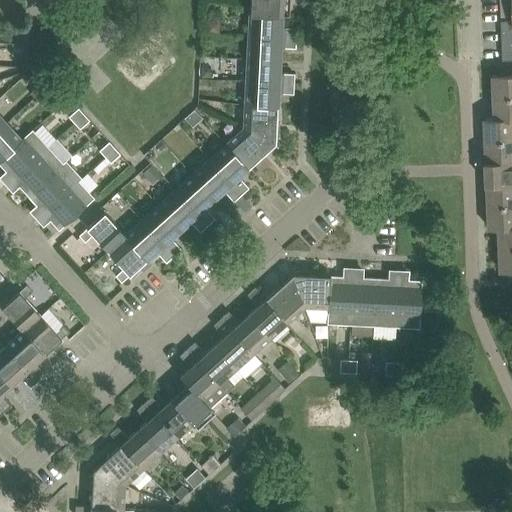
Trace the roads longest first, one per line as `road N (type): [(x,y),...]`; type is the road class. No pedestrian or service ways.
road 1 (residential): [(330,191),(140,356)]
road 2 (residential): [(328,0),(345,131),(344,174),(330,191)]
road 3 (residential): [(140,356),(0,488)]
road 4 (residential): [(140,356),(12,231)]
